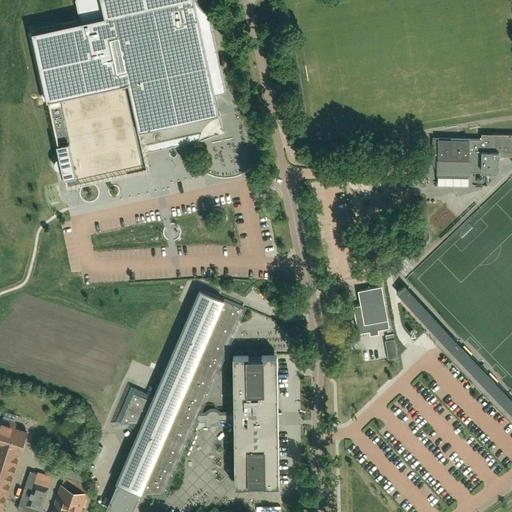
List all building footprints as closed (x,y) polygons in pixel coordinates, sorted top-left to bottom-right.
[(76,0),(81,20),(32,30),(60,156),(59,156),(58,156),(58,157),(57,157),(56,158),(55,159),(55,160),(54,161),(54,162),(54,163),(54,164),(54,165),(55,165),(55,166),(55,167),(56,167),(56,168),(57,168),(57,169),(58,169),(59,170),(60,170),(61,170),(62,170),(63,170),(66,181),(140,165),(138,153),(146,151),(225,134),(216,94),(226,91),(209,13),(207,12),(204,10),(202,8),(200,6),(199,4),(197,1),(196,0),(76,0)] [(511,133),(482,133),(482,139),(433,138),(432,166),(438,166),(438,171),(485,172),(495,172),(499,169),(499,156),(511,155),(511,133)] [(210,239),(203,243),(206,247),(213,243),(210,239)] [(354,310),(358,333),(370,331),(370,335),(379,334),(379,329),(390,327),(382,285),(358,290),(362,309),(354,310)] [(511,400),(404,287),(396,295),(511,416),(511,400)] [(118,481),(107,507),(117,511),(132,511),(140,494),(164,493),(196,419),(234,418),(235,484),(279,484),(278,416),(278,353),(234,354),(234,413),(198,414),(244,308),(224,299),(201,289),(154,399),(133,390),(120,420),(145,420),(118,481)] [(148,320),(131,359),(153,369),(170,330),(148,320)] [(398,357),(395,341),(386,342),(389,359),(398,357)] [(0,511),(26,432),(14,428),(15,424),(0,419),(0,511)] [(49,487),(33,483),(26,505),(41,510),(49,487)] [(60,485),(51,511),(80,511),(87,494),(60,485)]
